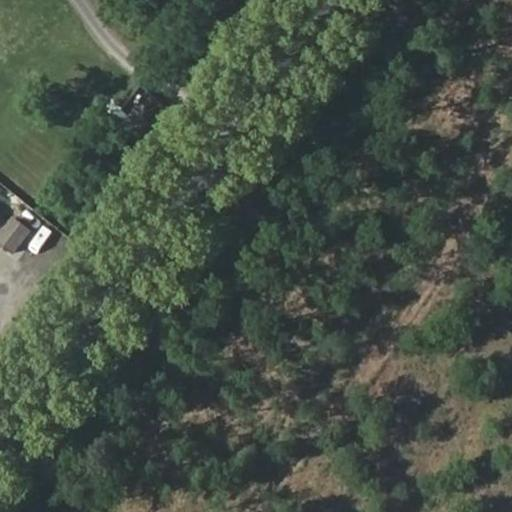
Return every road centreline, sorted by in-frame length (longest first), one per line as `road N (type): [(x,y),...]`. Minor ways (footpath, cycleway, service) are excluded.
road 1 (primary): [(345,0),(0,452)]
road 2 (unknown): [(239,138),(144,74),(82,0)]
